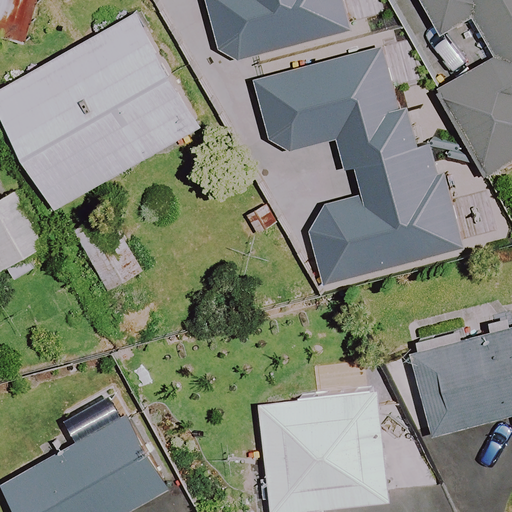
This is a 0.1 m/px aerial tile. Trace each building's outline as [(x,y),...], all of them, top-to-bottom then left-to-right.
[(8,0),(0,0),(0,28),(8,0)] [(185,0),(227,76),(351,9),(345,0),(185,0)] [(511,0),(416,0),(435,36),(471,16),(491,52),(428,86),(432,93),(369,127),(415,212),(511,159),(511,0)] [(200,125),(137,11),(0,87),(0,109),(54,206),(200,125)] [(0,269),(46,243),(15,189),(0,197),(0,269)] [(407,220),(375,233),(389,268),(421,255),(407,220)] [(120,233),(86,253),(107,289),(141,269),(120,233)] [(424,403),(433,434),(511,413),(511,326),(411,353),(424,403)] [(121,511),(165,489),(109,385),(59,412),(75,441),(0,481),(0,487),(13,511),(121,511)] [(267,509),(326,503),(383,497),(372,386),(255,398),(267,509)] [(326,511),(326,503),(267,509),(258,511),(326,511)]
